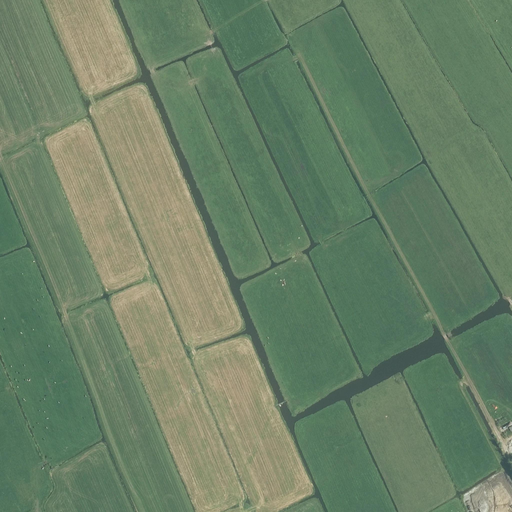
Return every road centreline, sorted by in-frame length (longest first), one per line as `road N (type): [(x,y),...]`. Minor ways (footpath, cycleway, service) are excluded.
road 1 (track): [(290,61),(300,57),(468,378)]
road 2 (track): [(42,257),(144,511)]
road 3 (track): [(50,461),(0,332)]
road 4 (track): [(468,378),(462,391),(511,487)]
